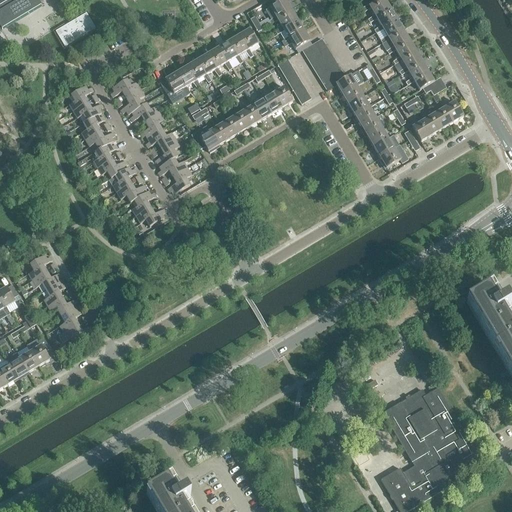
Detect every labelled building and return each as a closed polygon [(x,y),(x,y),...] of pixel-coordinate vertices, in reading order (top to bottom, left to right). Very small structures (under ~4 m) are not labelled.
[(0,0),(0,27),(1,30),(2,30),(2,29),(41,6),(37,0),(0,0)] [(270,9),(275,18),(276,19),(291,11),(284,0),(270,9)] [(381,0),(369,7),(368,6),(361,10),(364,14),(370,9),(374,16),(376,18),(390,9),(384,0),(381,0)] [(382,28),(396,20),(390,9),(376,18),(374,16),(368,21),(370,24),(377,20),(381,27),(382,28)] [(291,11),(276,19),(275,18),(269,22),(271,25),(278,21),(282,28),(283,30),(297,21),(291,11)] [(86,14),(55,32),(64,48),(95,30),(86,14)] [(258,33),(263,30),(255,18),(250,21),(258,33)] [(402,30),(396,20),(382,28),(381,27),(374,31),(376,35),(383,30),(387,37),(388,39),(402,30)] [(288,39),(289,40),(303,32),(297,21),(283,30),(282,28),(275,33),(277,36),(284,32),(288,39)] [(409,41),(402,30),(388,39),(387,37),(380,42),(382,45),(389,41),(393,48),(394,49),(409,41)] [(253,57),(249,50),(258,45),(249,31),(239,37),(247,52),(245,53),(250,59),(253,57)] [(303,32),(289,40),(288,39),(281,43),(283,46),(284,48),(291,44),(295,51),(300,48),(302,52),(311,47),(309,43),(310,43),(303,32)] [(247,52),(239,37),(228,44),(237,58),(235,59),(239,66),(243,64),(239,57),(245,53),(247,52)] [(325,46),(322,40),(312,46),(315,52),(325,46)] [(415,51),(409,41),(394,49),(393,48),(387,52),(389,55),(396,51),(400,58),(401,60),(415,51)] [(226,64),(224,65),(229,72),(232,70),(228,63),(235,59),(237,58),(228,44),(218,50),(226,64)] [(315,52),(312,46),(302,52),(305,57),(315,52)] [(328,50),(325,46),(315,52),(318,56),(328,50)] [(222,76),(218,69),(224,65),(226,64),(218,50),(207,56),(216,70),(214,71),(218,78),(222,76)] [(321,61),(331,55),(328,50),(318,56),(321,61)] [(402,62),(406,69),(407,70),(421,62),(415,51),(401,60),(400,58),(393,63),(395,66),(402,62)] [(318,56),(315,52),(305,57),(308,62),(318,56)] [(333,60),(331,55),(321,61),(324,66),(333,60)] [(207,56),(197,62),(205,77),(203,78),(208,84),(211,82),(207,75),(214,71),(216,70),(207,56)] [(318,56),(308,62),(311,67),(321,61),(318,56)] [(326,71),(336,65),(333,60),(324,66),(326,71)] [(291,66),(288,61),(287,61),(277,67),(281,72),(291,66)] [(321,61),(311,67),(314,72),(324,66),(321,61)] [(205,77),(197,62),(186,69),(195,83),(193,84),(198,90),(201,89),(197,82),(203,78),(205,77)] [(413,81),(427,72),(421,62),(407,70),(406,69),(399,73),(401,76),(408,72),(412,79),(413,81)] [(329,76),(339,70),(336,65),(326,71),(329,76)] [(293,71),(291,66),(281,72),(284,77),(293,71)] [(324,66),(314,72),(317,77),(326,71),(324,66)] [(264,80),(271,76),(276,72),(274,68),(262,76),(264,80)] [(186,69),(176,75),(184,89),(182,90),(187,97),(190,95),(186,88),(193,84),(195,83),(186,69)] [(332,80),(342,75),(339,70),(329,76),(332,80)] [(286,82),(296,76),(293,71),(284,77),(286,82)] [(326,71),(317,77),(320,81),(329,76),(326,71)] [(427,72),(413,81),(412,79),(406,84),(407,87),(414,83),(420,92),(422,90),(425,95),(430,92),(443,84),(440,79),(434,83),(427,72)] [(172,96),(176,103),(180,101),(176,94),(182,90),(184,89),(176,75),(165,81),(166,84),(172,93),(173,96),(172,96)] [(336,85),(345,80),(342,75),(332,80),(335,86),(336,86),(336,85)] [(289,86),(299,81),(296,76),(286,82),(289,86)] [(329,76),(320,81),(323,86),(332,80),(329,76)] [(336,85),(336,86),(342,96),(356,88),(350,77),(345,80),(336,85)] [(332,80),(323,86),(326,91),(335,86),(332,80)] [(131,88),(130,88),(127,81),(112,90),(114,93),(110,95),(113,99),(122,94),(122,93),(131,88)] [(292,91),(302,85),(299,81),(289,86),(292,91)] [(388,85),(392,94),(399,91),(395,83),(388,85)] [(126,100),(140,91),(136,84),(130,88),(131,88),(122,93),(122,94),(126,100)] [(172,93),(166,84),(161,87),(166,96),(172,93)] [(446,89),(443,84),(430,92),(433,97),(446,89)] [(295,96),(305,90),(302,85),(292,91),(295,96)] [(222,95),(230,90),(228,86),(220,91),(222,95)] [(75,103),(84,98),(93,93),(91,89),(87,91),(85,88),(71,96),(75,103)] [(273,95),(282,109),(292,103),(284,88),(273,95)] [(348,107),(363,98),(356,88),(342,96),(348,107)] [(298,101),(308,95),(305,90),(295,96),(298,101)] [(139,101),(144,98),(140,91),(126,100),(129,106),(130,106),(139,101)] [(262,101),(263,101),(271,115),(282,109),(273,95),(271,92),(260,98),(262,101)] [(301,106),(311,100),(308,95),(298,101),(301,106)] [(88,105),(84,98),(75,103),(69,106),(73,113),(88,105)] [(261,122),(271,115),(263,101),(262,101),(260,98),(250,104),(252,107),(261,122)] [(355,117),(369,109),(363,98),(348,107),(355,117)] [(142,107),(139,101),(130,106),(129,106),(120,112),(122,115),(126,113),(128,117),(132,114),(131,114),(142,108),(142,107)] [(455,103),(444,110),(452,124),(463,118),(455,103)] [(92,111),(91,111),(88,105),(73,113),(77,120),(79,119),(83,117),(83,116),(92,111)] [(98,117),(101,115),(99,111),(103,109),(101,105),(91,111),(92,111),(83,116),(83,117),(79,119),(83,125),(86,123),(87,123),(98,117)] [(150,112),(146,105),(142,107),(142,108),(131,114),(132,114),(133,117),(130,120),(132,123),(141,118),(141,117),(150,112)] [(188,109),(191,115),(200,110),(198,105),(188,109)] [(141,117),(141,118),(145,124),(160,115),(163,113),(159,106),(156,108),(150,112),(141,117)] [(252,107),(242,114),(250,128),(261,122),(252,107)] [(369,109),(355,117),(361,128),(375,119),(369,109)] [(444,110),(433,116),(442,130),(452,124),(444,110)] [(242,114),(231,120),(240,134),(250,128),(242,114)] [(158,125),(164,122),(160,115),(145,124),(149,130),(149,131),(158,125)] [(433,116),(423,122),(431,137),(442,130),(433,116)] [(87,132),(96,126),(96,127),(105,121),(103,118),(99,120),(98,117),(87,123),(86,123),(83,125),(87,132)] [(375,119),(361,128),(359,129),(363,135),(365,134),(367,138),(382,130),(379,125),(381,124),(377,118),(375,119)] [(231,120),(221,126),(229,141),(240,134),(231,120)] [(421,143),(431,137),(423,122),(412,129),(421,143)] [(147,140),(162,132),(158,125),(149,131),(149,130),(139,136),(142,139),(145,137),(147,140)] [(87,132),(81,135),(85,142),(100,133),(96,127),(96,126),(87,132)] [(221,126),(210,132),(210,133),(219,147),(229,141),(221,126)] [(214,150),(219,147),(210,133),(210,132),(207,127),(191,137),(200,151),(205,148),(208,153),(209,153),(210,154),(215,151),(214,150)] [(373,149),(388,140),(382,130),(367,138),(373,149)] [(162,132),(147,140),(149,144),(145,146),(148,149),(157,144),(166,138),(162,132)] [(407,140),(412,137),(409,132),(404,135),(407,140)] [(104,140),(104,139),(100,133),(85,142),(89,149),(95,145),(104,140)] [(157,144),(161,150),(175,141),(178,140),(178,139),(174,133),(171,135),(166,138),(157,144)] [(99,151),(110,145),(113,143),(111,139),(115,137),(113,134),(104,139),(104,140),(95,145),(99,151)] [(388,140),(373,149),(380,159),(394,151),(399,147),(393,137),(388,140)] [(415,153),(420,150),(412,137),(407,140),(415,153)] [(161,150),(164,157),(165,157),(174,151),(174,152),(179,148),(175,141),(161,150)] [(99,160),(108,155),(117,150),(115,146),(112,148),(110,145),(99,151),(95,153),(99,160)] [(165,157),(164,157),(155,162),(157,166),(161,163),(163,166),(163,167),(174,160),(178,158),(174,152),(174,151),(165,157)] [(394,151),(380,159),(378,160),(382,166),(383,165),(386,170),(400,161),(394,151)] [(93,163),(97,170),(112,161),(108,155),(99,160),(93,163)] [(178,167),(178,166),(174,160),(163,167),(163,166),(159,169),(161,172),(158,174),(160,178),(169,172),(178,167)] [(208,167),(204,160),(200,162),(204,169),(208,167)] [(112,161),(97,170),(101,177),(107,174),(107,173),(116,168),(112,161)] [(115,178),(114,178),(125,171),(123,168),(127,166),(125,162),(116,168),(107,173),(107,174),(111,180),(115,178)] [(169,172),(173,179),(187,170),(183,163),(178,166),(178,167),(169,172)] [(131,172),(129,169),(125,171),(114,178),(115,178),(111,180),(109,181),(113,188),(118,184),(127,179),(137,174),(135,170),(131,172)] [(187,170),(173,179),(177,185),(186,180),(191,177),(187,170)] [(113,188),(117,194),(131,186),(127,179),(118,184),(113,188)] [(186,180),(177,185),(167,191),(169,194),(173,192),(175,195),(190,187),(186,180)] [(135,192),(131,186),(117,194),(121,201),(126,198),(135,192)] [(126,198),(130,204),(134,202),(145,195),(143,192),(146,190),(144,186),(135,192),(126,198)] [(134,202),(138,208),(138,209),(147,203),(147,204),(156,198),(154,194),(150,197),(148,193),(145,195),(134,202)] [(132,212),(136,218),(151,210),(147,204),(147,203),(138,209),(138,208),(132,212)] [(154,216),(151,210),(136,218),(140,225),(146,222),(154,216)] [(146,222),(150,228),(164,220),(162,216),(166,214),(164,211),(154,216),(146,222)] [(30,266),(34,272),(43,267),(52,262),(50,258),(47,260),(44,257),(30,266)] [(32,282),(47,274),(43,267),(34,272),(28,275),(32,282)] [(36,289),(42,286),(51,280),(50,280),(47,274),(32,282),(36,289)] [(46,292),(60,283),(58,280),(62,278),(60,274),(50,280),(51,280),(42,286),(46,292)] [(46,300),(49,298),(49,299),(58,293),(59,294),(68,288),(66,284),(62,287),(60,283),(46,292),(46,293),(43,295),(46,300)] [(2,311),(7,317),(10,315),(6,308),(15,303),(6,289),(0,292),(0,303),(4,310),(2,311)] [(511,324),(504,311),(510,308),(506,301),(500,304),(491,289),(467,303),(511,379),(511,324)] [(62,300),(59,294),(58,293),(49,299),(49,298),(46,300),(44,302),(48,309),(62,300)] [(66,306),(62,300),(48,309),(52,315),(57,312),(66,306)] [(57,312),(61,318),(76,310),(74,306),(77,304),(75,301),(66,306),(57,312)] [(61,318),(65,325),(74,320),(84,314),(81,311),(78,313),(76,310),(61,318)] [(30,329),(37,325),(31,315),(24,319),(30,329)] [(78,326),(74,320),(65,325),(59,328),(63,335),(78,326)] [(82,332),(78,326),(63,335),(67,342),(73,338),(82,333),(82,332)] [(73,338),(77,345),(92,336),(89,333),(93,330),(91,327),(82,332),(82,333),(73,338)] [(49,360),(54,358),(49,346),(45,348),(49,360)] [(40,367),(49,361),(41,347),(31,353),(40,367)] [(29,373),(40,367),(31,353),(20,359),(29,373)] [(18,380),(29,373),(20,359),(10,365),(18,380)] [(0,371),(0,373),(8,386),(18,380),(10,365),(0,371)] [(369,391),(377,386),(374,381),(366,386),(367,387),(369,391)] [(407,403),(406,401),(383,415),(412,463),(411,464),(413,463),(415,467),(402,475),(400,470),(380,482),(398,511),(410,511),(451,487),(445,476),(454,471),(456,475),(457,475),(456,474),(480,460),(481,461),(481,460),(467,436),(466,437),(460,426),(459,426),(438,391),(439,390),(438,390),(425,397),(422,391),(410,398),(411,400),(407,403)] [(170,480),(152,491),(146,495),(156,511),(189,511),(184,503),(190,499),(186,492),(180,496),(170,480)]
